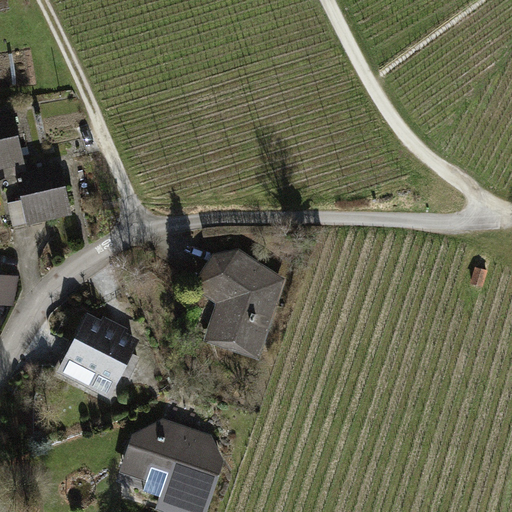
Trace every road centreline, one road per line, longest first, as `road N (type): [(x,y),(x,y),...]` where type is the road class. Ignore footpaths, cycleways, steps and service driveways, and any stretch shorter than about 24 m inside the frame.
road 1 (residential): [(510,216),(143,231),(39,300),(0,374)]
road 2 (track): [(143,231),(42,0)]
road 3 (track): [(370,81),(432,161),(511,216)]
